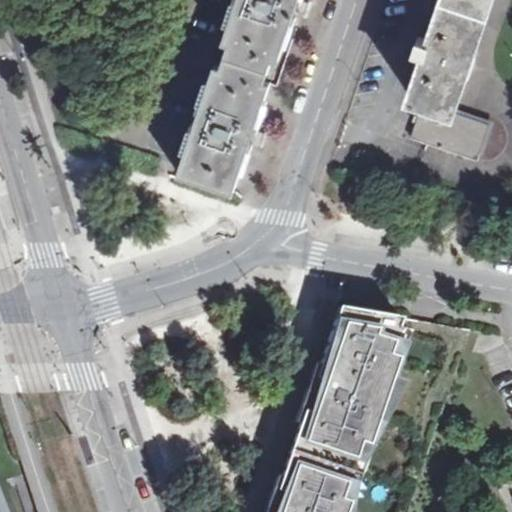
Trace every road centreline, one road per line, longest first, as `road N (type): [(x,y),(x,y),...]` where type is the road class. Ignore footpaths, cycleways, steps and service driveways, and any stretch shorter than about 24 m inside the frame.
road 1 (residential): [(264,233),(281,245),(391,271),(511,291)]
road 2 (residential): [(354,0),(295,175),(264,233)]
road 3 (residential): [(58,306),(149,290),(243,254),(264,233)]
road 4 (tertiary): [(58,306),(123,511)]
road 5 (tertiary): [(0,105),(58,306)]
road 6 (residential): [(188,0),(137,142)]
